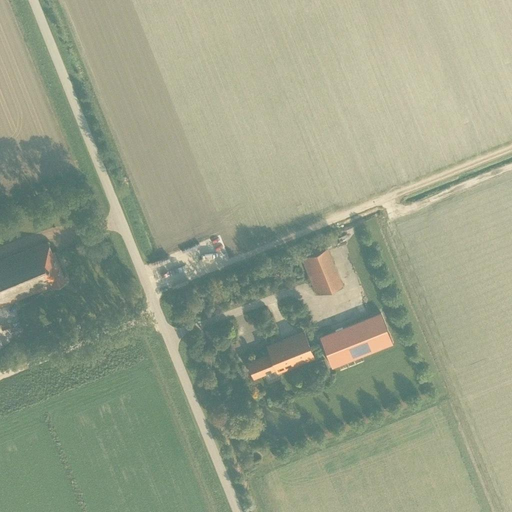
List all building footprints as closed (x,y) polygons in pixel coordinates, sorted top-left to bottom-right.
[(53,287),(67,282),(55,251),(53,252),(48,241),(0,260),(0,306),(52,286),(53,287)] [(190,251),(203,248),(201,243),(188,246),(190,251)] [(344,282),(331,252),(329,246),(301,256),(316,294),(344,282)] [(172,258),(185,255),(184,250),(171,253),(172,258)] [(320,335),(332,366),(394,342),(382,311),(320,335)] [(268,345),(267,345),(270,353),(248,362),(249,365),(248,365),(252,375),(253,374),(254,377),(276,368),(278,372),(279,372),(278,372),(314,357),(314,358),(315,358),(304,331),(303,331),(268,346),(268,345)] [(263,466),(254,468),(257,480),(261,479),(260,474),(264,473),(263,466)]
